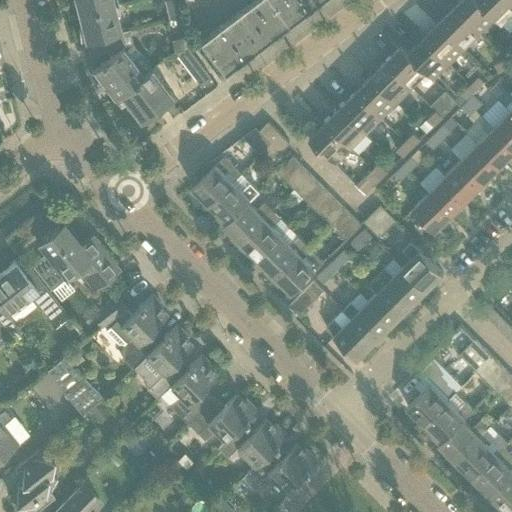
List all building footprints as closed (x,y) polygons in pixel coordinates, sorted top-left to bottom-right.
[(75,0),(76,1),(75,1),(78,15),(114,5),(112,0),(75,0)] [(175,0),(164,0),(168,19),(179,16),(175,0)] [(267,0),(251,0),(241,9),(265,41),(286,24),(267,0)] [(301,0),(267,0),(286,24),(308,8),(301,0)] [(460,0),(453,7),(480,33),(495,18),(477,0),(460,0)] [(511,4),(507,0),(477,0),(495,18),(502,25),(511,14),(511,4)] [(81,24),(77,25),(79,41),(91,38),(120,31),(116,14),(114,5),(78,15),(81,24)] [(453,7),(438,22),(464,48),(480,33),(453,7)] [(241,9),(219,25),(243,57),(265,41),(241,9)] [(438,22),(423,37),(449,64),(464,48),(438,22)] [(243,57),(219,25),(198,41),(223,73),(243,57)] [(120,31),(91,38),(98,64),(92,68),(113,96),(117,92),(152,68),(150,67),(140,53),(132,59),(122,46),(118,32),(120,31)] [(185,37),(171,40),(173,52),(187,48),(185,37)] [(423,37),(408,52),(408,53),(427,72),(426,72),(433,79),(449,64),(423,37)] [(401,45),(385,61),(412,87),(426,72),(427,72),(408,53),(408,52),(401,45)] [(187,48),(173,52),(200,87),(210,79),(187,48)] [(505,58),(494,64),(498,71),(508,66),(505,58)] [(385,61),(370,76),(396,103),(412,87),(385,61)] [(152,68),(117,92),(128,105),(125,107),(138,124),(148,117),(147,115),(172,95),(152,68)] [(370,76),(355,92),(381,118),(396,103),(370,76)] [(477,78),(470,85),(476,91),(482,85),(483,84),(484,82),(479,77),(477,78)] [(498,81),(490,89),(502,101),(510,93),(498,81)] [(470,85),(462,93),(468,99),(471,96),(473,94),(476,91),(470,85)] [(355,92),(340,107),(366,133),(381,118),(355,92)] [(444,92),(430,106),(435,111),(441,117),(455,103),(444,92)] [(468,99),(466,100),(476,109),(482,103),(473,94),(471,96),(468,99)] [(466,100),(460,106),(470,115),(476,109),(466,100)] [(340,107),(324,122),(350,148),(366,133),(340,107)] [(435,111),(427,119),(433,125),(440,118),(441,117),(435,111)] [(511,145),(511,113),(509,111),(493,127),(511,145)] [(268,122),(259,131),(271,143),(280,152),(289,143),(268,122)] [(350,148),(324,122),(309,138),(335,164),(350,148)] [(443,124),(434,132),(441,139),(449,131),(443,124)] [(500,166),(511,153),(511,145),(493,127),(477,143),(500,166)] [(412,133),(404,141),(410,147),(419,139),(413,132),(412,133)] [(434,132),(426,141),(432,147),(441,139),(434,132)] [(228,153),(237,159),(247,143),(238,137),(228,153)] [(404,141),(396,149),(402,156),(410,147),(404,141)] [(271,143),(262,152),(270,161),(280,152),(271,143)] [(484,182),(500,166),(477,143),(461,159),(484,182)] [(221,159),(192,188),(209,205),(233,181),(241,173),(232,164),(224,156),(221,159)] [(276,171),(294,189),(309,173),(292,156),(276,171)] [(409,158),(402,165),(409,171),(418,163),(411,156),(409,158)] [(468,198),(484,182),(461,159),(445,175),(468,198)] [(377,163),(371,169),(380,178),(386,172),(377,163)] [(402,165),(394,173),(401,180),(409,171),(402,165)] [(371,169),(365,175),(374,184),(380,178),(371,169)] [(294,189),(311,206),(326,190),(309,173),(294,189)] [(451,214),(468,198),(445,175),(428,191),(451,214)] [(220,221),(223,225),(247,201),(258,190),(251,182),(242,191),(233,181),(209,205),(223,218),(220,221)] [(311,206),(328,223),(343,207),(326,190),(311,206)] [(435,231),(451,214),(428,191),(412,208),(435,231)] [(234,241),(237,245),(273,210),(263,200),(255,209),(247,201),(223,225),(237,238),(234,241)] [(380,205),(363,222),(379,237),(396,220),(380,205)] [(343,207),(328,223),(345,240),(360,224),(343,207)] [(244,245),(257,259),(281,235),(289,227),(273,210),(237,245),(241,248),(244,245)] [(52,289),(65,279),(78,269),(94,290),(117,272),(113,266),(115,264),(91,234),(79,243),(62,222),(37,242),(46,254),(32,264),(52,289)] [(364,229),(351,242),(358,249),(371,236),(364,229)] [(268,275),(272,279),(306,244),(297,235),(289,243),(281,235),(257,259),(271,272),(268,275)] [(412,258),(403,267),(426,290),(443,273),(411,241),(403,250),(412,258)] [(306,244),(272,279),(275,282),(278,280),(292,293),(306,279),(315,269),(323,261),(314,251),(306,244)] [(344,249),(330,263),(337,270),(351,256),(344,249)] [(0,271),(0,307),(1,308),(0,308),(0,320),(8,331),(16,325),(8,314),(38,290),(26,276),(14,260),(0,271)] [(330,263),(316,277),(323,284),(337,270),(330,263)] [(385,268),(377,276),(411,310),(415,307),(412,304),(426,290),(403,267),(393,276),(385,268)] [(377,292),(369,301),(392,324),(405,311),(408,314),(411,310),(377,276),(369,284),(377,292)] [(288,305),(299,315),(323,290),(313,280),(288,305)] [(32,299),(53,326),(67,315),(46,288),(32,299)] [(131,369),(144,356),(158,342),(148,333),(167,314),(159,307),(161,304),(151,294),(142,303),(141,302),(138,306),(139,307),(120,326),(116,322),(105,333),(119,346),(122,346),(122,359),(131,369)] [(91,315),(100,327),(126,307),(117,295),(91,315)] [(343,310),(351,318),(374,341),(374,342),(377,345),(381,340),(378,338),(392,324),(369,301),(360,310),(351,302),(343,310)] [(477,307),(511,341),(511,328),(484,301),(477,307)] [(374,341),(351,318),(342,327),(334,318),(325,327),(357,359),(374,342),(374,341)] [(0,337),(9,331),(8,331),(0,320),(0,337)] [(147,389),(156,399),(182,372),(173,363),(191,344),(184,337),(186,334),(176,324),(167,333),(166,332),(162,336),(163,337),(158,342),(144,356),(155,366),(147,374),(147,389)] [(459,354),(477,372),(492,356),(475,338),(459,354)] [(170,406),(186,423),(207,402),(197,393),(216,374),(208,367),(211,364),(201,354),(192,363),(191,362),(187,366),(188,367),(182,372),(156,399),(169,386),(180,396),(170,406)] [(407,406),(424,424),(448,400),(463,385),(434,356),(417,373),(420,376),(421,375),(430,383),(407,406)] [(477,372),(494,389),(510,374),(492,356),(477,372)] [(494,389),(510,406),(511,404),(511,375),(510,374),(494,389)] [(63,390),(82,414),(88,409),(102,398),(80,376),(63,390)] [(214,431),(224,441),(237,427),(243,422),(244,423),(248,419),(247,418),(255,409),(245,399),(243,401),(235,394),(217,412),(207,402),(186,423),(204,441),(214,431)] [(102,398),(88,409),(97,421),(112,409),(107,402),(102,398)] [(435,440),(438,444),(462,420),(473,409),(464,401),(456,409),(448,400),(424,424),(437,437),(435,440)] [(0,412),(0,457),(16,445),(1,426),(10,418),(4,410),(0,412)] [(241,479),(267,452),(273,446),(274,447),(277,444),(276,442),(285,434),(275,424),(272,426),(265,419),(247,437),(237,427),(224,441),(217,449),(225,457),(228,455),(236,448),(253,465),(240,478),(241,479)] [(449,459),(453,463),(487,429),(479,421),(471,429),(462,420),(438,444),(451,457),(449,459)] [(459,464),(472,478),(496,454),(507,442),(498,432),(494,436),(487,429),(453,463),(456,467),(459,464)] [(134,431),(124,441),(136,453),(146,443),(134,431)] [(267,452),(241,479),(250,488),(265,488),(273,480),(283,490),(302,471),(304,472),(307,469),(306,468),(315,459),(305,448),(302,451),(295,443),(276,462),(267,452)] [(496,454),(472,478),(485,491),(483,493),(487,497),(511,471),(511,454),(504,446),(496,454)] [(38,448),(29,455),(14,468),(21,477),(20,485),(17,484),(14,505),(22,506),(26,511),(34,511),(54,497),(47,488),(48,479),(52,479),(54,459),(47,458),(38,448)] [(493,498),(506,511),(511,505),(511,471),(487,497),(490,501),(493,498)] [(51,511),(83,511),(86,509),(97,498),(81,482),(70,493),(51,511)] [(184,489),(179,496),(190,504),(195,497),(184,489)]
